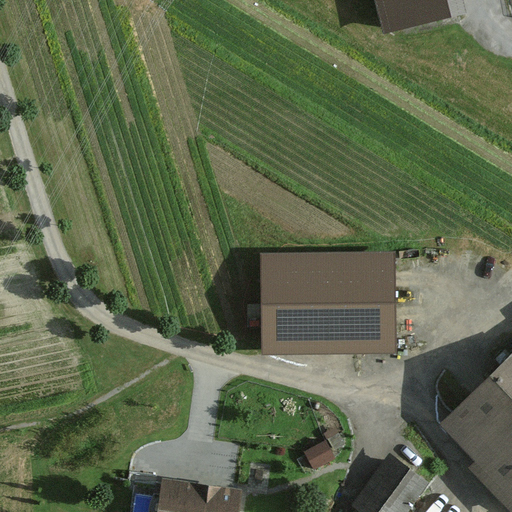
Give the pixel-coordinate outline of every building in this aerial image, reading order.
[(465,0),(377,0),(384,30),(468,11),(465,0)] [(391,260),(265,261),(266,355),(392,353),(391,260)] [(511,498),(511,355),(449,416),(485,453),(477,461),(511,498)] [(331,442),(310,447),(313,462),(335,457),(331,442)] [(396,511),(424,475),(391,451),(356,499),(361,503),(354,511),(396,511)] [(235,511),(239,484),(165,475),(160,511),(235,511)]
